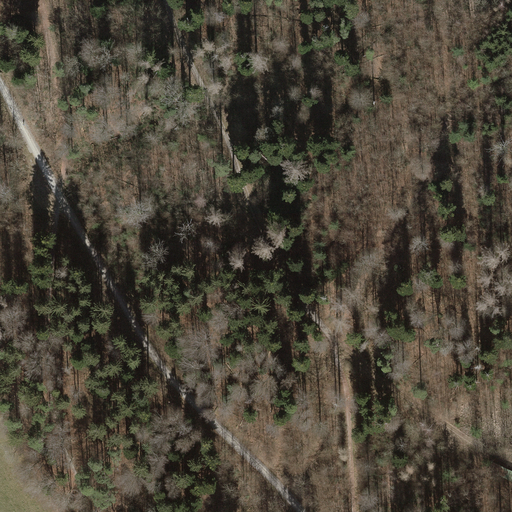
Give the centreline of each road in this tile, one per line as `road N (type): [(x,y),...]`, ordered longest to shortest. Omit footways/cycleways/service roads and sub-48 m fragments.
road 1 (track): [(166,0),(256,220),(305,312),(411,402),(511,469)]
road 2 (track): [(0,84),(151,352),(303,511)]
road 3 (track): [(76,511),(48,394),(63,144),(40,0)]
road 4 (track): [(511,79),(456,106),(423,183),(333,337)]
road 5 (track): [(353,511),(348,414),(333,337)]
